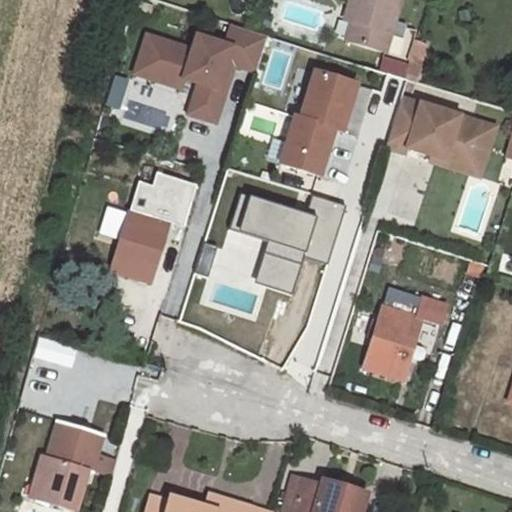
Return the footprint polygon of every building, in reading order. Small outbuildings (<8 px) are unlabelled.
[(351,0),(346,18),(353,20),(359,0),(351,0)] [(387,53),(403,0),(359,0),(353,20),(347,40),(387,53)] [(258,72),(268,38),(233,27),(227,44),(197,34),(192,47),(149,34),(136,72),(181,86),(184,77),(200,81),(190,113),(217,121),(234,63),(258,72)] [(318,71),(303,118),(332,127),(337,129),(340,130),(345,115),(350,116),(359,84),(318,71)] [(469,166),(482,123),(403,98),(388,147),(408,153),(410,148),(432,155),(469,166)] [(340,130),(345,131),(350,116),(345,115),(340,130)] [(298,117),(283,164),(323,176),(333,144),(328,142),(332,127),(303,118),(298,117)] [(430,160),(482,176),(497,128),(482,123),(469,166),(432,155),(430,160)] [(328,142),(333,144),(337,129),(332,127),(328,142)] [(142,180),(114,270),(152,282),(171,219),(188,225),(196,196),(142,180)] [(243,193),(236,218),(279,233),(266,273),(298,282),(306,257),(309,249),(332,256),(348,205),(316,194),(310,214),(243,193)] [(279,233),(236,218),(234,224),(272,236),(260,277),(296,289),(298,282),(266,273),(279,233)] [(330,264),(332,256),(309,249),(306,257),(330,264)] [(391,291),(368,370),(406,381),(413,359),(417,346),(424,322),(443,328),(450,308),(391,291)] [(38,357),(72,367),(77,349),(43,339),(38,357)] [(426,348),(417,346),(413,359),(421,361),(426,359),(428,352),(426,348)] [(71,511),(76,511),(88,475),(93,476),(93,473),(99,457),(105,437),(59,424),(49,459),(42,457),(36,480),(59,488),(54,505),(54,507),(71,511)] [(93,473),(111,479),(116,462),(99,457),(93,473)] [(296,477),(293,488),(300,490),(304,479),(296,477)] [(286,511),(290,511),(365,511),(370,494),(325,482),(324,485),(304,479),(300,490),(293,488),(286,511)] [(30,498),(54,505),(59,488),(36,480),(30,498)] [(152,496),(147,511),(253,511),(252,511),(251,511),(237,511),(239,507),(221,502),(217,511),(205,508),(173,497),(172,502),(152,496)] [(217,511),(221,502),(208,497),(205,508),(217,511)]
